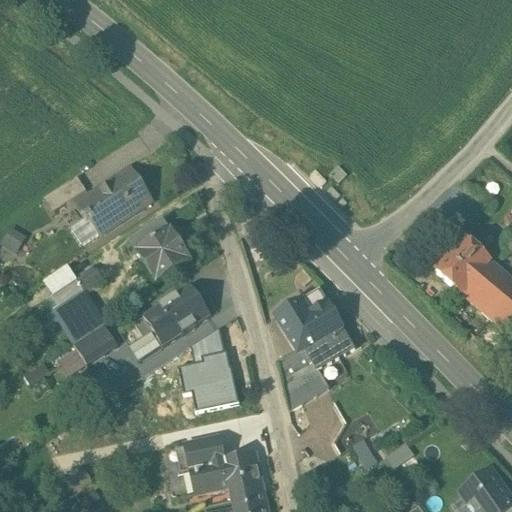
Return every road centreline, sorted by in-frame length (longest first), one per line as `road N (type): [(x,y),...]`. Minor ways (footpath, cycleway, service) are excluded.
road 1 (residential): [(232,144),(220,200),(293,511)]
road 2 (secondary): [(356,268),(511,428)]
road 3 (residential): [(511,112),(356,268)]
road 4 (secondary): [(67,0),(232,144)]
road 5 (secondary): [(232,144),(356,268)]
